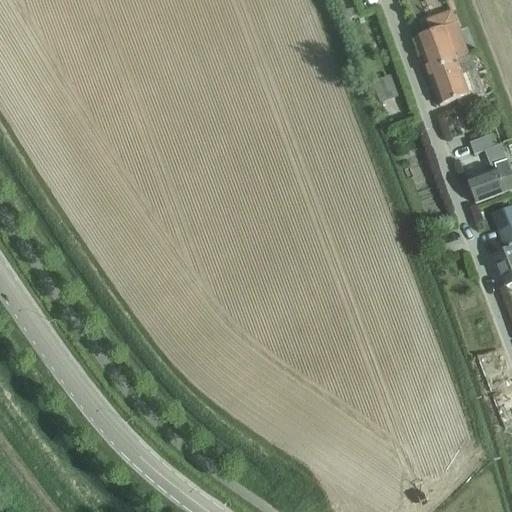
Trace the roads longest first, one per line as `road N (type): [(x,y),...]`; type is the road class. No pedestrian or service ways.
road 1 (unclassified): [(385,0),(511,357)]
road 2 (tertiary): [(207,511),(106,423),(0,276)]
